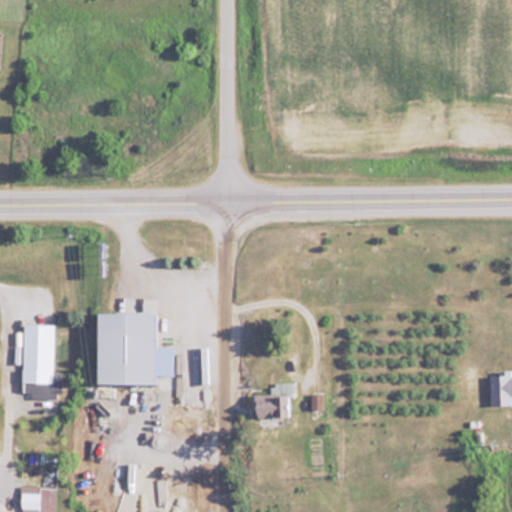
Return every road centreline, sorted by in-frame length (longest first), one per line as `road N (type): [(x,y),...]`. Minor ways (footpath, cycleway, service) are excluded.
road 1 (primary): [(0,207),(511,202)]
road 2 (residential): [(232,511),(228,0)]
